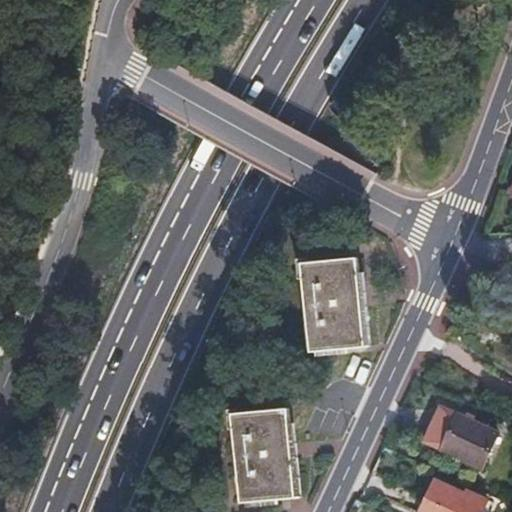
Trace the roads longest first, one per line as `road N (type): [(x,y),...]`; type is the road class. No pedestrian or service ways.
road 1 (trunk): [(110,511),(150,392),(231,204),(351,0)]
road 2 (trunk): [(298,0),(115,357),(57,511)]
road 3 (residential): [(145,78),(453,244)]
road 4 (tertiary): [(453,244),(333,511)]
road 5 (unclassified): [(60,244),(104,57)]
road 6 (tertiary): [(511,80),(453,244)]
road 7 (unclassified): [(60,244),(0,401)]
